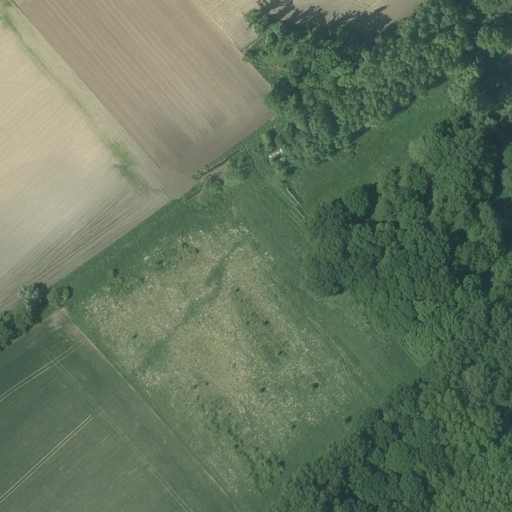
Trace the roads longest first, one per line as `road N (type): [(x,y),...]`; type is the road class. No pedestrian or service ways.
road 1 (track): [(290,511),(511,311)]
road 2 (track): [(443,373),(249,159)]
